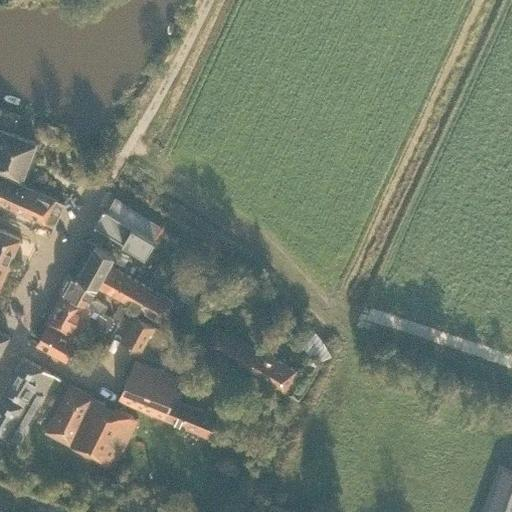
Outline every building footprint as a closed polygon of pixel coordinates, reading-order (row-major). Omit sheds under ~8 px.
[(37,142),(1,129),(0,132),(0,172),(22,181),(37,142)] [(2,174),(0,173),(0,201),(45,222),(45,221),(54,226),(65,202),(55,198),(56,198),(2,174)] [(104,208),(95,224),(123,241),(146,255),(163,225),(115,196),(107,210),(104,208)] [(95,224),(87,238),(115,254),(123,241),(95,224)] [(0,250),(13,256),(21,238),(0,229),(0,250)] [(115,254),(87,238),(70,270),(98,285),(110,264),(115,254)] [(0,271),(5,274),(13,256),(0,250),(0,271)] [(119,296),(123,299),(131,303),(141,309),(152,288),(110,264),(98,285),(119,297),(119,296)] [(60,289),(63,291),(87,304),(94,308),(103,312),(107,304),(92,296),(98,285),(70,270),(60,289)] [(162,321),(173,300),(152,288),(141,309),(162,321)] [(114,320),(94,309),(94,308),(87,304),(63,291),(47,320),(78,338),(94,309),(100,312),(95,320),(109,328),(114,320)] [(123,299),(114,314),(121,319),(131,303),(123,299)] [(154,325),(136,315),(123,340),(140,350),(154,325)] [(85,343),(49,323),(38,344),(74,364),(85,343)] [(231,332),(218,325),(206,346),(247,369),(259,348),(231,332)] [(0,353),(10,335),(0,330),(0,353)] [(284,390),(290,380),(296,369),(269,354),(278,334),(269,330),(261,349),(259,348),(247,369),(284,390)] [(34,410),(47,388),(55,374),(23,356),(3,392),(34,410)] [(172,397),(180,378),(136,361),(120,398),(165,417),(172,397)] [(284,390),(296,397),(301,387),(290,380),(284,390)] [(138,418),(70,384),(46,430),(114,466),(138,418)] [(0,432),(16,442),(20,435),(24,438),(29,428),(26,426),(34,410),(3,392),(0,397),(0,432)] [(165,417),(209,435),(217,415),(172,397),(165,417)] [(511,508),(511,465),(500,461),(487,499),(511,508)] [(481,511),(511,511),(511,508),(487,499),(481,511)] [(314,511),(277,500),(273,511),(314,511)]
